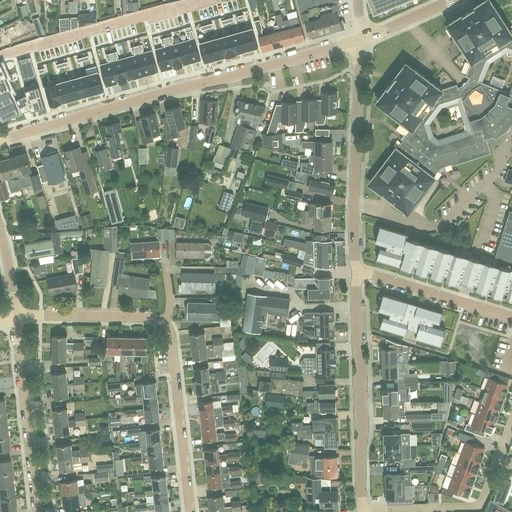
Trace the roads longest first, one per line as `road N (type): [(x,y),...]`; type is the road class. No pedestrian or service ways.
road 1 (unclassified): [(0,140),(353,43)]
road 2 (residential): [(190,511),(165,323),(14,314)]
road 3 (residential): [(356,273),(362,511)]
road 4 (residential): [(353,207),(434,229),(497,172),(511,146)]
road 5 (residential): [(36,511),(14,314)]
road 6 (residential): [(362,511),(479,508),(500,459)]
road 7 (residential): [(353,207),(353,43)]
road 8 (residential): [(511,317),(356,273)]
